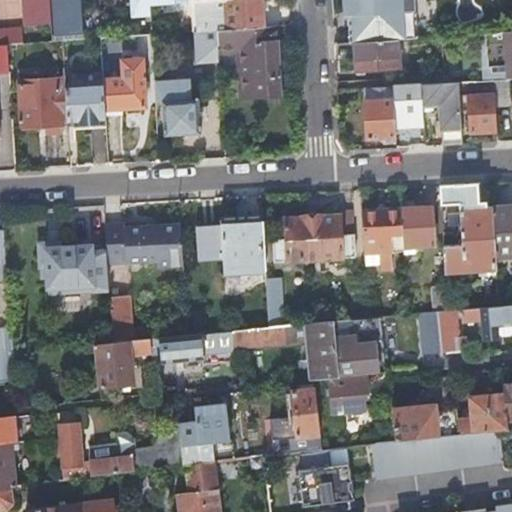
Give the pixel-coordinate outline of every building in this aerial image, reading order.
[(50,23),(48,0),(22,0),(24,25),(50,23)] [(82,31),(81,13),(74,14),(72,0),(52,0),(55,33),(82,31)] [(72,0),(74,14),(81,13),(80,0),(72,0)] [(261,0),(196,0),(198,29),(217,28),(226,27),(263,25),(261,0)] [(351,12),(353,41),(354,41),(388,39),(397,38),(417,37),(414,0),(343,0),(345,13),(351,12)] [(263,25),(226,27),(217,28),(219,57),(220,70),(239,69),(241,96),(279,94),(274,24),(263,25)] [(0,42),(7,42),(22,41),(21,27),(0,28),(0,42)] [(219,57),(217,28),(198,29),(199,40),(200,58),(219,57)] [(198,29),(153,32),(153,42),(199,40),(198,29)] [(511,30),(486,32),(488,66),(482,66),(483,80),(493,79),(509,78),(511,78),(511,30)] [(480,32),(482,66),(488,66),(486,32),(480,32)] [(399,65),(397,38),(388,39),(354,41),(356,68),(399,65)] [(0,70),(9,70),(7,42),(0,42),(0,70)] [(124,77),(104,78),(104,80),(105,107),(147,105),(143,57),(123,59),(124,77)] [(68,122),(66,98),(60,99),(58,77),(19,80),(22,125),(45,124),(46,134),(62,133),(62,123),(68,122)] [(190,77),(155,79),(156,101),(162,101),(164,135),(201,133),(199,97),(191,98),(190,77)] [(493,79),(494,93),(495,105),(510,104),(509,78),(493,79)] [(104,80),(65,83),(66,98),(68,122),(68,131),(107,128),(105,107),(104,80)] [(459,81),(460,109),(470,108),(471,131),(496,130),(495,105),(494,93),(476,94),(475,80),(459,81)] [(441,113),(442,144),(462,143),(460,109),(459,81),(422,83),(424,109),(429,109),(429,103),(442,102),(447,109),(441,113)] [(424,124),(424,109),(422,83),(393,85),(395,125),(424,124)] [(383,134),(396,134),(395,125),(393,85),(363,87),(366,138),(383,137),(383,134)] [(477,182),(439,185),(440,204),(458,203),(459,213),(453,214),(454,225),(460,225),(461,244),(443,245),(444,270),(496,267),(495,257),(492,208),(479,209),(477,182)] [(430,205),(401,207),(403,248),(415,247),(432,245),(430,205)] [(361,209),(363,254),(379,252),(380,265),(380,269),(391,268),(390,252),(403,251),(403,248),(401,207),(361,209)] [(511,210),(511,207),(492,208),(495,257),(511,255),(511,210)] [(340,211),(340,214),(341,234),(354,233),(352,211),(340,211)] [(272,239),(274,261),(355,255),(354,233),(341,234),(340,214),(284,218),(286,238),(272,239)] [(223,255),(225,273),(265,270),(264,262),(263,240),(262,221),(238,223),(238,217),(221,217),(221,223),(223,241),(223,255)] [(106,250),(107,264),(156,261),(157,267),(183,265),(180,224),(124,228),(124,223),(104,225),(106,250)] [(199,256),(223,255),(223,241),(221,223),(196,224),(199,256)] [(263,240),(264,262),(274,261),(272,239),(263,240)] [(48,294),(108,290),(107,264),(106,250),(92,251),(91,245),(62,246),(61,241),(38,243),(41,280),(47,279),(48,294)] [(363,254),(364,266),(380,265),(379,252),(363,254)] [(265,277),(266,297),(280,296),(278,276),(265,277)] [(431,286),(433,311),(437,311),(446,310),(445,284),(431,286)] [(280,296),(266,297),(268,326),(282,325),(280,296)] [(109,298),(112,341),(132,339),(129,297),(109,298)] [(387,298),(366,299),(367,317),(379,316),(388,315),(387,298)] [(511,303),(498,305),(446,310),(437,311),(439,323),(442,351),(467,349),(466,336),(460,336),(458,317),(462,316),(463,321),(482,319),(483,336),(498,335),(497,324),(511,323),(511,303)] [(206,311),(196,312),(197,333),(201,333),(207,332),(206,311)] [(433,311),(418,312),(419,325),(439,323),(437,311),(433,311)] [(186,312),(187,334),(197,333),(196,312),(186,312)] [(379,316),(367,317),(352,319),(332,320),(338,375),(364,372),(378,371),(385,370),(379,316)] [(338,375),(332,320),(305,323),(307,340),(311,378),(313,378),(329,376),(338,375)] [(399,345),(399,320),(384,320),(385,346),(399,345)] [(268,326),(233,330),(235,347),(307,340),(305,323),(282,325),(268,326)] [(442,351),(439,323),(419,325),(422,353),(442,351)] [(511,333),(511,323),(497,324),(498,335),(511,333)] [(0,381),(9,380),(15,379),(12,350),(9,325),(0,326),(0,381)] [(149,338),(151,351),(152,362),(163,361),(163,362),(203,359),(203,355),(235,352),(235,347),(233,330),(228,330),(207,332),(201,333),(197,333),(187,334),(149,338)] [(112,341),(96,343),(101,387),(133,383),(130,353),(151,351),(149,338),(132,339),(112,341)] [(364,372),(338,375),(329,376),(334,410),(364,407),(363,393),(366,393),(364,372)] [(511,382),(502,384),(502,391),(503,391),(505,418),(511,416),(511,382)] [(320,433),(314,388),(291,390),(296,435),(301,434),(303,447),(310,446),(321,445),(320,433)] [(471,415),(457,417),(459,433),(499,429),(506,428),(505,418),(503,391),(502,391),(469,395),(471,415)] [(196,419),(180,421),(180,423),(180,425),(183,452),(185,462),(204,459),(214,458),(215,458),(213,442),(231,439),(226,403),(194,407),(196,419)] [(394,404),(391,404),(394,439),(437,435),(452,433),(459,433),(457,417),(456,407),(434,409),(434,404),(394,407),(394,404)] [(0,444),(18,443),(15,417),(0,418),(0,444)] [(61,439),(56,439),(58,459),(63,458),(66,478),(92,475),(90,463),(84,464),(79,422),(59,424),(61,439)] [(117,450),(116,442),(90,445),(89,457),(90,459),(90,463),(92,475),(123,471),(135,469),(135,468),(182,462),(185,462),(183,452),(180,425),(165,426),(156,441),(157,445),(134,448),(133,448),(117,450)] [(511,427),(506,428),(499,429),(502,460),(503,468),(511,466),(511,427)] [(375,476),(502,460),(499,429),(371,443),(375,476)] [(125,431),(115,432),(116,442),(117,450),(133,448),(134,448),(133,438),(125,431)] [(18,443),(0,444),(0,485),(8,485),(17,484),(13,450),(19,449),(18,444),(18,443)] [(328,465),(326,448),(301,451),(303,468),(297,469),(302,505),(353,498),(350,488),(349,488),(348,481),(350,481),(347,463),(328,465)] [(264,464),(263,455),(263,454),(251,456),(251,466),(264,464)] [(185,462),(182,462),(186,492),(176,493),(177,511),(220,511),(214,458),(204,459),(185,462)] [(8,485),(0,485),(0,501),(4,501),(9,494),(8,485)]
